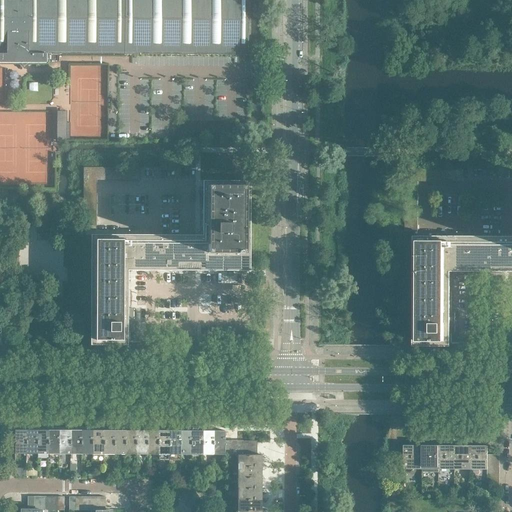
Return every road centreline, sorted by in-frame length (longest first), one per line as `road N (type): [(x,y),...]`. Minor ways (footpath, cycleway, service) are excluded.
road 1 (tertiary): [(291,372),(294,0)]
road 2 (residential): [(0,421),(289,422)]
road 3 (tertiary): [(289,388),(511,389)]
road 4 (tertiary): [(511,373),(291,372)]
road 5 (tertiary): [(0,387),(192,388)]
road 6 (tertiary): [(191,372),(0,371)]
road 7 (residential): [(134,511),(134,486),(0,485)]
